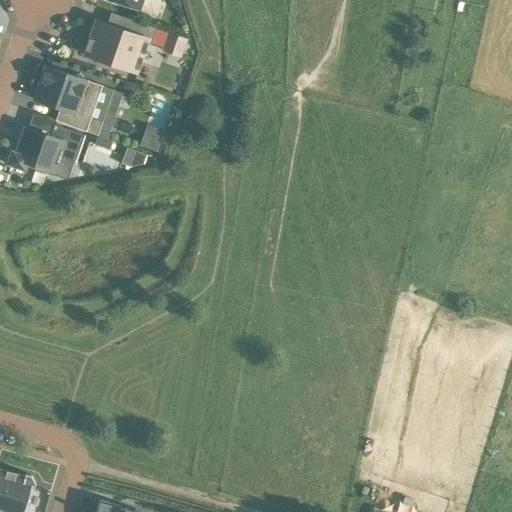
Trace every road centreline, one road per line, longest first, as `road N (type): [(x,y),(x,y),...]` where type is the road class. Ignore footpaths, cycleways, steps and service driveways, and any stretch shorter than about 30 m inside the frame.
road 1 (track): [(242,511),(74,464)]
road 2 (residential): [(0,424),(57,440),(74,464),(60,511)]
